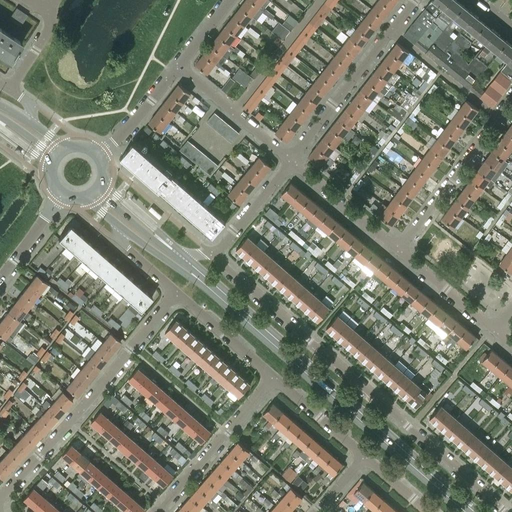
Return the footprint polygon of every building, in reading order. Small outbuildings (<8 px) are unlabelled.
[(250,0),(245,0),(240,7),(252,16),(257,20),(262,13),(264,10),(260,7),(250,0)] [(250,0),(260,7),(264,10),(265,9),(271,1),(270,0),(250,0)] [(326,0),(324,3),(332,9),(334,6),(338,1),(338,0),(326,0)] [(379,0),(378,0),(371,9),(383,18),(386,15),(391,9),(379,0)] [(379,0),(391,9),(396,3),(397,0),(379,0)] [(431,0),(404,35),(414,43),(419,38),(432,22),(450,0),(431,0)] [(456,0),(450,0),(432,22),(442,31),(463,5),(456,0)] [(324,3),(317,12),(325,18),(332,9),(324,3)] [(430,47),(425,52),(437,62),(475,15),(463,5),(442,31),(430,47)] [(240,7),(233,17),(245,26),(252,16),(240,7)] [(8,19),(14,23),(22,12),(16,8),(8,19)] [(371,9),(364,19),(376,28),(381,22),(383,18),(371,9)] [(27,15),(22,12),(14,23),(20,27),(27,15)] [(317,12),(310,22),(317,28),(320,24),(324,19),(325,18),(317,12)] [(289,14),(282,25),(289,30),(290,32),(298,21),(289,14)] [(475,15),(437,62),(448,71),(486,23),(475,15)] [(233,17),(226,26),(237,35),(245,26),(233,17)] [(364,19),(357,28),(368,37),(371,34),(376,28),(364,19)] [(279,22),(271,32),(282,40),(289,30),(282,25),(279,22)] [(310,22),(302,31),(310,37),(311,36),(312,34),(317,28),(310,22)] [(486,23),(448,71),(459,80),(497,33),(486,23)] [(226,26),(218,36),(230,45),(237,35),(226,26)] [(357,28),(349,38),(361,47),(366,41),(368,37),(357,28)] [(0,54),(10,61),(21,44),(0,29),(0,54)] [(302,31),(295,41),(302,47),(310,37),(302,31)] [(497,33),(459,80),(469,88),(474,83),(498,53),(508,41),(497,33)] [(218,36),(211,45),(223,54),(226,57),(232,50),(234,48),(230,45),(218,36)] [(349,38),(342,47),(354,56),(356,53),(361,47),(349,38)] [(419,38),(414,43),(425,52),(430,47),(419,38)] [(295,41),(287,51),(295,57),(301,49),(302,47),(295,41)] [(511,44),(508,41),(498,53),(509,61),(511,57),(511,44)] [(394,46),(389,53),(401,62),(402,60),(407,64),(413,56),(396,43),(394,46)] [(266,44),(262,50),(269,55),(273,49),(266,44)] [(211,45),(203,55),(215,64),(219,67),(220,65),(226,57),(223,54),(211,45)] [(342,47),(334,57),(346,66),(351,60),(354,56),(342,47)] [(287,51),(280,60),(287,66),(295,57),(287,51)] [(387,56),(382,62),(393,71),(401,62),(389,53),(388,54),(387,56)] [(203,55),(196,65),(208,74),(215,64),(203,55)] [(334,57),(327,66),(339,75),(341,72),(346,66),(334,57)] [(511,57),(509,61),(501,70),(511,79),(511,57)] [(280,60),(272,69),(280,75),(281,75),(287,66),(280,60)] [(379,65),(374,72),(386,81),(393,71),(382,62),(381,63),(379,65)] [(327,66),(320,76),(331,85),(336,78),(339,75),(327,66)] [(249,74),(254,78),(259,71),(254,67),(249,74)] [(240,68),(232,77),(245,87),(252,78),(240,68)] [(272,69),(265,79),(273,85),(280,75),(272,69)] [(372,75),(367,81),(379,90),(384,94),(391,85),(386,81),(374,72),(373,73),(372,75)] [(484,91),(480,97),(492,107),(500,97),(511,81),(500,72),(484,91)] [(320,76),(312,85),(324,94),(327,91),(331,85),(320,76)] [(221,89),(226,93),(235,81),(230,78),(221,89)] [(265,79),(258,88),(265,94),(266,93),(268,90),(272,85),(273,85),(265,79)] [(365,84),(360,91),(372,100),(379,90),(367,81),(366,83),(365,84)] [(444,95),(452,86),(446,81),(438,90),(444,95)] [(474,83),(469,88),(480,97),(484,91),(474,83)] [(179,84),(172,94),(183,103),(191,94),(179,84)] [(312,85),(305,95),(317,104),(322,97),(324,94),(312,85)] [(258,88),(250,98),(258,104),(265,94),(258,88)] [(422,93),(416,88),(412,92),(418,97),(422,93)] [(358,94),(353,100),(364,109),(372,100),(360,91),(359,92),(358,94)] [(176,113),(183,103),(172,94),(164,104),(176,113)] [(305,95),(297,104),(309,113),(312,110),(317,104),(305,95)] [(250,98),(243,107),(250,113),(258,104),(250,98)] [(292,100),(289,105),(294,109),(290,114),(302,123),(307,116),(309,113),(297,104),(292,100)] [(350,103),(345,110),(357,119),(361,113),(364,109),(353,100),(351,102),(350,103)] [(466,101),(458,111),(470,120),(477,110),(466,101)] [(164,104),(157,113),(169,122),(176,113),(164,104)] [(396,119),(400,122),(408,112),(401,107),(399,111),(394,107),(388,107),(386,110),(394,117),(396,119)] [(343,113),(338,119),(350,128),(357,119),(345,110),(344,111),(343,113)] [(458,111),(451,121),(463,129),(470,120),(458,111)] [(255,117),(260,121),(264,116),(259,112),(255,117)] [(161,132),(169,122),(157,113),(149,123),(161,132)] [(206,122),(211,126),(219,117),(214,113),(206,122)] [(290,114),(283,123),(294,132),(297,129),(302,123),(290,114)] [(224,121),(219,117),(211,126),(216,130),(224,121)] [(336,122),(331,129),(342,138),(347,141),(354,131),(350,128),(338,119),(337,120),(336,122)] [(216,130),(221,134),(229,125),(224,121),(216,130)] [(451,121),(444,130),(456,139),(463,129),(451,121)] [(283,123),(275,133),(287,142),(294,132),(283,123)] [(234,129),(229,125),(221,134),(226,139),(234,129)] [(239,133),(234,129),(226,139),(231,143),(239,133)] [(328,132),(323,138),(335,147),(342,138),(331,129),(329,130),(328,132)] [(381,129),(378,134),(382,137),(385,140),(389,135),(381,129)] [(444,130),(437,140),(449,149),(456,139),(444,130)] [(511,136),(506,131),(499,141),(511,150),(511,148),(511,136)] [(155,140),(159,136),(154,132),(151,136),(155,140)] [(398,144),(400,141),(394,136),(391,140),(398,144)] [(321,141),(316,147),(328,156),(335,147),(323,138),(322,140),(321,141)] [(164,148),(168,144),(163,140),(160,144),(164,148)] [(179,150),(184,154),(193,144),(188,140),(179,150)] [(437,140),(430,150),(442,158),(449,149),(437,140)] [(499,141),(491,151),(504,160),(511,150),(499,141)] [(142,149),(134,142),(121,157),(129,163),(137,170),(144,177),(152,183),(155,186),(156,185),(160,188),(159,190),(172,175),(165,169),(157,162),(150,155),(142,149)] [(198,149),(193,144),(184,154),(189,158),(198,149)] [(370,152),(367,156),(371,159),(379,149),(372,144),(368,150),(370,152)] [(315,149),(309,157),(320,166),(327,171),(334,161),(328,156),(316,147),(315,149)] [(189,158),(194,163),(203,153),(198,149),(189,158)] [(430,150),(423,159),(434,168),(442,158),(430,150)] [(491,151),(484,161),(497,170),(501,173),(508,163),(504,160),(491,151)] [(208,157),(203,153),(194,163),(199,167),(208,157)] [(183,164),(186,160),(181,156),(178,160),(183,164)] [(199,167),(204,171),(213,161),(208,157),(199,167)] [(264,176),(266,173),(271,167),(260,157),(252,166),(264,176)] [(423,159),(416,169),(427,178),(434,168),(423,159)] [(186,160),(183,164),(187,168),(191,164),(186,160)] [(218,165),(213,161),(204,171),(209,174),(209,175),(218,165)] [(484,161),(477,170),(489,179),(497,170),(484,161)] [(256,185),(264,176),(252,166),(244,175),(256,185)] [(416,169),(409,179),(420,187),(427,178),(416,169)] [(356,170),(352,176),(356,179),(360,173),(356,170)] [(477,170),(470,180),(482,189),(486,184),(490,188),(494,183),(489,179),(477,170)] [(159,190),(167,197),(180,182),(172,175),(159,190)] [(249,194),(256,185),(244,175),(237,185),(249,194)] [(402,188),(413,197),(420,187),(409,179),(402,188)] [(470,180),(463,190),(475,199),(482,189),(470,180)] [(167,197),(175,204),(188,189),(180,182),(167,197)] [(292,183),(282,195),(292,203),(301,191),(292,183)] [(207,187),(212,192),(215,188),(210,184),(207,187)] [(249,194),(237,185),(229,194),(241,204),(249,194)] [(215,188),(212,192),(217,196),(220,192),(215,188)] [(402,188),(394,198),(406,207),(413,197),(402,188)] [(175,204),(182,210),(195,195),(188,189),(175,204)] [(463,190),(456,199),(468,208),(475,199),(463,190)] [(301,191),(292,203),(301,211),(310,199),(301,191)] [(182,210),(190,217),(203,202),(195,195),(182,210)] [(504,196),(500,202),(504,205),(508,199),(504,196)] [(231,201),(226,197),(222,201),(227,205),(231,201)] [(388,207),(387,208),(399,216),(406,207),(394,198),(388,207)] [(310,199),(301,211),(310,218),(320,207),(310,199)] [(456,199),(448,209),(461,218),(468,208),(456,199)] [(231,201),(227,205),(232,209),(235,205),(231,201)] [(190,217),(198,223),(210,208),(203,202),(190,217)] [(382,203),(375,213),(381,217),(380,217),(380,218),(392,226),(399,216),(387,208),(388,207),(382,203)] [(320,207),(310,218),(319,226),(329,214),(320,207)] [(198,223),(205,230),(218,215),(210,208),(198,223)] [(264,215),(275,223),(280,217),(270,208),(264,215)] [(448,209),(441,219),(453,228),(461,218),(448,209)] [(329,214),(319,226),(328,234),(338,222),(329,214)] [(205,230),(213,237),(226,222),(218,215),(205,230)] [(285,220),(280,217),(275,223),(279,227),(285,220)] [(264,225),(269,229),(273,225),(268,221),(264,225)] [(338,222),(328,234),(333,237),(330,241),(334,245),(337,241),(338,241),(347,230),(338,222)] [(66,246),(78,233),(70,225),(58,239),(66,246)] [(278,236),(281,232),(276,228),(273,232),(278,236)] [(347,230),(338,241),(347,249),(356,237),(347,230)] [(278,236),(282,240),(286,236),(281,232),(278,236)] [(66,246),(74,253),(86,240),(78,233),(66,246)] [(236,250),(244,257),(256,243),(248,236),(236,250)] [(356,237),(347,249),(356,257),(366,245),(356,237)] [(83,260),(94,247),(86,240),(74,253),(83,260)] [(294,249),(298,245),(293,241),(289,245),(294,249)] [(252,264),(264,250),(256,243),(244,257),(252,264)] [(294,249),(299,254),(302,249),(298,245),(294,249)] [(366,245),(356,257),(360,260),(365,264),(375,253),(366,245)] [(317,246),(314,249),(311,253),(312,254),(316,257),(322,250),(317,246)] [(83,260),(91,268),(103,254),(94,247),(83,260)] [(252,264),(260,271),(272,258),(264,250),(252,264)] [(375,253),(365,264),(375,272),(384,260),(375,253)] [(99,275),(111,261),(103,254),(91,268),(99,275)] [(511,257),(507,254),(500,264),(508,270),(511,273),(511,272),(511,257)] [(272,258),(260,271),(269,278),(281,265),(272,258)] [(332,265),(329,269),(334,272),(337,269),(342,263),(337,259),(332,265)] [(374,272),(371,276),(381,284),(384,280),(393,268),(384,260),(375,272),(374,272)] [(99,275),(107,282),(119,268),(111,261),(99,275)] [(314,266),(319,270),(322,266),(318,262),(314,266)] [(500,264),(496,269),(505,275),(508,270),(500,264)] [(269,278),(277,285),(289,272),(281,265),(269,278)] [(322,266),(319,270),(324,274),(327,270),(322,266)] [(36,271),(41,275),(45,271),(40,267),(36,271)] [(127,275),(119,268),(107,282),(115,289),(127,275)] [(393,268),(384,280),(393,287),(403,276),(393,268)] [(50,275),(45,271),(41,275),(46,279),(50,275)] [(285,293),(297,279),(289,272),(277,285),(285,293)] [(36,275),(29,284),(39,292),(46,283),(36,275)] [(115,289),(124,296),(135,283),(127,275),(115,289)] [(331,280),(336,284),(339,280),(334,276),(331,280)] [(403,276),(393,287),(402,295),(412,283),(403,276)] [(56,282),(61,286),(65,282),(60,278),(56,282)] [(285,293),(293,300),(305,286),(297,279),(285,293)] [(339,280),(336,284),(341,288),(344,284),(339,280)] [(70,286),(65,282),(61,286),(66,290),(70,286)] [(124,296),(132,303),(144,290),(135,283),(124,296)] [(412,283),(402,295),(411,303),(421,291),(412,283)] [(29,284),(22,294),(32,302),(39,292),(29,284)] [(50,286),(48,290),(55,295),(58,292),(50,286)] [(302,307),(313,293),(305,286),(293,300),(302,307)] [(132,303),(140,310),(152,297),(144,290),(132,303)] [(421,291),(411,303),(421,310),(430,299),(421,291)] [(302,307),(310,314),(322,301),(313,293),(302,307)] [(22,294),(15,303),(25,311),(32,302),(22,294)] [(71,298),(76,302),(79,298),(74,294),(71,298)] [(356,301),(361,305),(365,301),(360,297),(356,301)] [(84,302),(79,298),(76,302),(81,306),(84,302)] [(430,299),(421,310),(430,318),(439,306),(430,299)] [(330,308),(322,301),(310,314),(318,321),(330,308)] [(365,301),(361,305),(366,309),(370,305),(365,301)] [(15,303),(8,312),(18,320),(21,315),(26,319),(29,314),(25,311),(15,303)] [(95,313),(98,309),(93,305),(90,309),(95,313)] [(439,306),(430,318),(439,326),(449,314),(439,306)] [(98,309),(95,313),(100,317),(103,313),(98,309)] [(373,315),(378,319),(381,315),(376,311),(373,315)] [(8,312),(1,321),(11,329),(16,333),(23,324),(18,320),(8,312)] [(449,314),(439,326),(448,333),(458,322),(449,314)] [(338,315),(326,328),(334,335),(346,322),(338,315)] [(383,323),(386,319),(381,315),(378,319),(383,323)] [(112,326),(115,322),(110,318),(107,322),(112,326)] [(165,332),(173,339),(185,326),(177,319),(165,332)] [(1,321),(0,321),(0,335),(3,338),(8,342),(12,338),(16,333),(11,329),(1,321)] [(115,322),(112,326),(117,330),(120,326),(115,322)] [(346,322),(334,335),(342,343),(354,329),(346,322)] [(453,337),(445,346),(449,350),(457,341),(458,341),(467,329),(458,322),(448,333),(453,337)] [(390,329),(394,333),(398,329),(393,325),(390,329)] [(181,347),(193,333),(185,326),(173,339),(181,347)] [(354,329),(342,343),(351,350),(362,336),(354,329)] [(398,329),(394,333),(399,337),(403,333),(398,329)] [(467,329),(458,341),(467,349),(477,337),(467,329)] [(110,333),(102,342),(112,350),(120,341),(110,333)] [(181,347),(190,354),(201,340),(193,333),(181,347)] [(51,340),(45,335),(41,339),(48,344),(51,340)] [(362,336),(351,350),(359,357),(371,343),(362,336)] [(412,345),(416,340),(412,337),(408,341),(412,345)] [(210,347),(201,340),(190,354),(198,361),(210,347)] [(112,350),(102,342),(95,351),(105,359),(112,350)] [(371,343),(359,357),(367,364),(379,351),(371,343)] [(414,350),(419,354),(423,350),(418,345),(414,350)] [(198,361),(206,368),(218,355),(210,347),(198,361)] [(60,353),(53,348),(50,351),(57,357),(60,353)] [(161,355),(156,350),(152,354),(157,358),(161,355)] [(428,354),(423,350),(419,354),(424,358),(428,354)] [(492,350),(482,362),(492,370),(501,358),(492,350)] [(105,359),(95,351),(88,360),(98,368),(105,359)] [(379,351),(367,364),(375,371),(387,358),(379,351)] [(33,352),(31,355),(30,354),(29,356),(36,362),(39,357),(35,354),(33,352)] [(439,353),(436,357),(441,361),(444,357),(439,353)] [(161,355),(157,358),(162,363),(165,359),(161,355)] [(226,362),(218,355),(206,368),(214,375),(226,362)] [(387,358),(375,371),(383,378),(395,365),(387,358)] [(501,358),(492,370),(501,377),(511,366),(501,358)] [(431,363),(436,367),(439,363),(434,359),(431,363)] [(98,368),(88,360),(81,369),(90,377),(98,368)] [(214,375),(223,382),(234,369),(226,362),(214,375)] [(444,367),(439,363),(436,367),(441,372),(444,367)] [(173,373),(177,369),(172,365),(169,369),(173,373)] [(395,365),(383,378),(392,386),(403,372),(395,365)] [(511,366),(501,377),(510,385),(511,382),(511,366)] [(129,378),(138,386),(147,376),(138,368),(129,378)] [(90,377),(81,369),(73,378),(83,386),(90,377)] [(177,369),(173,373),(178,377),(182,373),(177,369)] [(223,382),(231,390),(243,376),(234,369),(223,382)] [(9,372),(5,376),(10,380),(13,375),(9,372)] [(403,372),(392,386),(400,393),(412,379),(403,372)] [(147,394),(156,384),(147,376),(138,386),(134,391),(138,394),(142,390),(147,394)] [(243,376),(231,390),(239,397),(251,383),(243,376)] [(83,386),(73,378),(66,387),(76,396),(83,386)] [(190,387),(193,383),(188,379),(185,383),(190,387)] [(412,379),(400,393),(408,400),(420,386),(412,379)] [(193,383),(190,387),(194,391),(198,387),(193,383)] [(420,386),(408,400),(416,407),(424,398),(428,394),(430,392),(431,390),(423,383),(420,386)] [(165,392),(156,384),(147,394),(156,402),(165,392)] [(17,389),(13,394),(16,397),(20,400),(24,395),(21,392),(24,388),(20,385),(17,389)] [(462,389),(467,393),(470,389),(465,385),(462,389)] [(470,389),(467,393),(472,397),(475,393),(470,389)] [(58,395),(54,400),(64,409),(72,400),(62,391),(58,395)] [(174,400),(165,392),(156,402),(165,410),(174,400)] [(206,401),(209,397),(205,393),(201,397),(206,401)] [(125,402),(128,398),(124,394),(120,398),(125,402)] [(209,397),(206,401),(211,405),(214,401),(209,397)] [(125,402),(129,406),(133,402),(128,398),(125,402)] [(46,399),(41,404),(43,406),(46,409),(56,418),(64,409),(54,400),(54,401),(51,404),(46,399)] [(478,403),(483,407),(487,403),(482,399),(478,403)] [(183,408),(174,400),(165,410),(174,418),(183,408)] [(273,403),(263,413),(270,419),(267,423),(270,426),(274,422),(283,412),(273,403)] [(488,411),(492,407),(487,403),(483,407),(488,411)] [(6,404),(3,408),(2,409),(0,411),(0,413),(4,418),(9,412),(7,410),(10,407),(6,404)] [(438,426),(449,412),(441,405),(429,418),(438,426)] [(39,409),(35,414),(39,417),(48,426),(56,418),(46,409),(43,406),(40,410),(39,409)] [(226,412),(221,407),(217,411),(222,415),(226,412)] [(193,415),(183,408),(174,418),(183,426),(193,415)] [(91,422),(100,430),(109,419),(100,411),(91,422)] [(501,419),(503,417),(505,415),(501,411),(497,416),(501,419)] [(283,412),(274,422),(280,428),(284,431),(293,420),(283,412)] [(438,426),(446,433),(458,419),(449,412),(438,426)] [(202,423),(193,415),(183,426),(192,434),(202,423)] [(141,420),(137,416),(133,421),(137,424),(141,420)] [(39,417),(31,426),(41,435),(48,426),(39,417)] [(505,425),(508,421),(503,417),(501,419),(500,421),(505,425)] [(118,427),(109,419),(100,430),(110,437),(118,427)] [(454,440),(466,426),(458,419),(446,433),(454,440)] [(145,424),(141,420),(137,424),(142,428),(145,424)] [(293,420),(284,431),(294,440),(303,429),(293,420)] [(211,432),(202,423),(192,434),(202,442),(211,432)] [(266,424),(262,428),(266,432),(270,426),(267,423),(266,424)] [(31,426),(23,435),(33,443),(41,435),(31,426)] [(160,426),(157,430),(161,434),(165,430),(160,426)] [(454,440),(462,447),(474,434),(466,426),(454,440)] [(110,437),(119,445),(127,435),(118,427),(110,437)] [(303,429),(294,440),(304,449),(313,438),(303,429)] [(280,435),(277,432),(272,437),(276,440),(280,435)] [(470,454),(482,441),(474,434),(462,447),(470,454)] [(23,435),(15,443),(25,452),(33,443),(23,435)] [(137,443),(127,435),(119,445),(128,453),(137,443)] [(313,438),(304,449),(310,454),(305,460),(309,463),(314,457),(323,446),(313,438)] [(482,441),(470,454),(479,461),(490,448),(482,441)] [(241,461),(249,451),(239,442),(230,451),(241,461)] [(15,443),(8,452),(17,461),(25,452),(15,443)] [(128,453),(137,461),(146,451),(137,443),(128,453)] [(71,445),(62,455),(68,460),(72,463),(81,453),(71,445)] [(320,463),(312,472),(316,474),(324,466),(333,455),(323,446),(314,457),(320,463)] [(490,448),(479,461),(487,469),(499,455),(490,448)] [(155,459),(146,451),(137,461),(146,469),(155,459)] [(241,461),(230,451),(223,460),(233,470),(241,461)] [(4,456),(0,460),(10,469),(17,461),(8,452),(4,456)] [(81,453),(72,463),(81,471),(90,461),(81,453)] [(253,455),(250,458),(256,463),(259,459),(253,455)] [(333,455),(324,466),(330,471),(334,475),(343,464),(333,455)] [(495,476),(507,462),(499,455),(487,469),(495,476)] [(146,469),(155,477),(164,466),(155,459),(146,469)] [(0,460),(0,476),(2,478),(10,469),(0,460)] [(215,469),(226,479),(233,470),(223,460),(215,469)] [(90,461),(81,471),(90,479),(99,468),(90,461)] [(503,483),(511,472),(511,466),(507,462),(495,476),(503,483)] [(173,475),(164,466),(155,477),(164,485),(173,475)] [(298,473),(289,466),(282,475),(291,482),(298,473)] [(99,468),(90,479),(99,487),(108,476),(99,468)] [(218,488),(222,483),(231,490),(235,486),(226,479),(215,469),(207,478),(218,488)] [(58,479),(62,474),(58,470),(54,475),(58,479)] [(511,472),(503,483),(511,490),(511,489),(511,472)] [(243,477),(237,473),(234,476),(240,481),(243,477)] [(58,479),(62,482),(66,478),(62,474),(58,479)] [(308,484),(298,475),(292,483),(302,491),(308,484)] [(108,476),(99,487),(108,495),(117,484),(108,476)] [(53,485),(56,481),(52,477),(48,481),(53,485)] [(34,488),(25,499),(34,507),(46,493),(43,490),(48,484),(42,478),(34,488)] [(210,497),(215,491),(224,499),(227,496),(218,488),(207,478),(199,487),(210,497)] [(279,483),(284,488),(287,484),(282,480),(279,483)] [(363,482),(354,492),(364,501),(374,491),(363,482)] [(117,484),(108,495),(117,503),(126,492),(117,484)] [(76,486),(72,491),(76,494),(80,490),(76,486)] [(191,496),(202,506),(210,497),(199,487),(191,496)] [(291,488),(283,497),(295,507),(303,498),(291,488)] [(244,496),(238,491),(234,496),(240,501),(244,496)] [(367,511),(366,511),(372,511),(384,499),(374,491),(364,501),(370,506),(367,510),(367,511)] [(126,492),(117,503),(126,510),(135,500),(126,492)] [(46,493),(34,507),(40,511),(45,511),(52,504),(47,499),(49,495),(46,493)] [(71,501),(75,496),(70,493),(66,497),(71,501)] [(79,500),(75,496),(71,501),(75,504),(79,500)] [(183,505),(191,511),(196,511),(202,506),(191,496),(183,505)] [(281,511),(290,511),(295,507),(283,497),(275,506),(281,511)] [(384,499),(372,511),(390,511),(394,508),(384,499)] [(135,500),(126,510),(127,511),(140,511),(144,508),(135,500)] [(94,510),(98,506),(94,502),(90,506),(94,510)]
